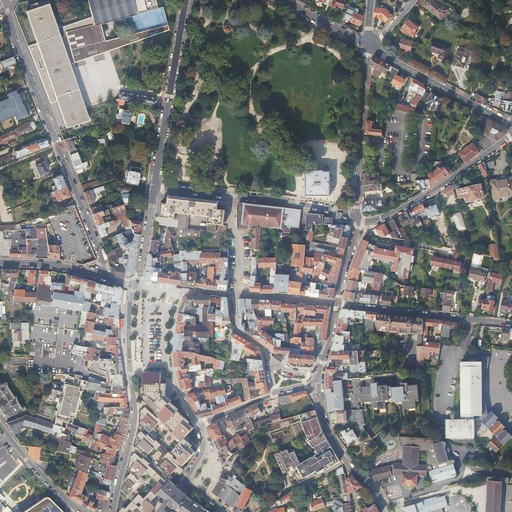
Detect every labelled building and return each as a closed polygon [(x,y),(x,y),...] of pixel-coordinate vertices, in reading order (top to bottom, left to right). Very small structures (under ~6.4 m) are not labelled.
[(48,6),(46,3),(23,11),(65,128),(88,120),(68,63),(168,29),(162,7),(157,8),(155,0),(86,0),(92,23),(89,18),(62,27),(64,36),(60,37),(48,6)] [(441,19),(449,10),(443,5),(441,7),(432,0),(430,0),(426,5),(441,19)] [(478,4),(476,2),(473,0),(469,0),(466,4),(473,10),(478,4)] [(347,21),(350,22),(353,13),(354,11),(355,9),(348,6),(346,9),(346,8),(342,18),(347,20),(347,21)] [(385,9),(375,8),(375,17),(381,18),(385,22),(392,15),(385,9)] [(353,13),(350,22),(359,26),(362,17),(353,13)] [(221,25),(221,26),(225,33),(226,33),(232,29),(232,28),(229,22),(227,21),(221,25)] [(409,22),(407,24),(403,28),(416,39),(420,35),(415,32),(418,28),(410,21),(409,22)] [(405,36),(407,33),(400,28),(398,30),(405,36)] [(411,52),(413,42),(403,39),(401,49),(411,52)] [(432,41),(429,50),(441,54),(439,59),(446,61),(450,48),(432,41)] [(458,51),(454,68),(463,71),(468,52),(463,51),(462,52),(458,51)] [(8,71),(18,66),(15,60),(14,56),(0,61),(0,70),(7,68),(8,71)] [(374,57),(372,58),(371,74),(378,78),(382,71),(386,74),(387,73),(391,75),(392,67),(385,63),(375,57),(374,57)] [(399,71),(392,67),(391,75),(390,82),(401,88),(405,80),(397,75),(399,71)] [(422,90),(425,85),(420,82),(415,79),(411,88),(416,91),(419,89),(422,90)] [(16,121),(31,113),(22,92),(18,95),(16,89),(5,92),(7,98),(0,100),(0,121),(12,116),(16,121)] [(429,92),(426,90),(424,92),(421,99),(424,101),(429,92)] [(398,103),(396,110),(414,113),(421,99),(424,92),(421,91),(420,91),(419,91),(418,92),(411,105),(410,105),(410,103),(407,103),(407,104),(405,104),(406,103),(402,102),(401,104),(398,103)] [(124,100),(135,102),(155,106),(155,105),(156,98),(120,92),(119,100),(124,100)] [(496,99),(501,100),(511,101),(511,92),(509,92),(509,93),(497,92),(496,99)] [(441,98),(432,93),(427,103),(437,108),(441,98)] [(473,97),(485,104),(487,99),(484,97),(477,93),(475,94),(473,97)] [(511,101),(501,100),(500,105),(503,106),(504,107),(504,110),(505,111),(510,112),(511,111),(511,108),(511,107),(511,101)] [(120,122),(120,123),(129,124),(131,111),(118,109),(118,114),(116,114),(115,118),(121,119),(120,121),(119,122),(120,122)] [(487,136),(496,141),(507,133),(507,129),(493,122),(486,118),(482,123),(486,126),(485,128),(486,129),(484,134),(487,136)] [(36,128),(33,123),(32,120),(0,135),(0,142),(0,144),(16,136),(18,140),(19,139),(18,136),(31,129),(32,129),(36,128)] [(372,121),(368,121),(367,121),(365,134),(381,135),(381,130),(372,129),(372,121)] [(68,138),(63,140),(65,146),(67,151),(75,149),(80,147),(76,135),(68,138)] [(478,142),(484,150),(496,141),(487,136),(478,142)] [(16,159),(50,146),(47,140),(38,143),(37,142),(22,147),(23,148),(14,151),(14,153),(16,159)] [(459,154),(466,163),(473,158),(479,154),(484,150),(478,142),(477,141),(473,144),(459,154)] [(75,149),(67,151),(70,159),(75,171),(80,169),(81,168),(87,166),(86,162),(81,163),(80,160),(80,159),(79,156),(78,156),(75,149)] [(0,165),(12,161),(9,154),(1,157),(0,157),(0,165)] [(35,166),(41,179),(49,175),(48,172),(44,162),(43,162),(41,157),(30,161),(30,163),(31,164),(32,165),(34,164),(36,163),(37,165),(35,166)] [(485,177),(487,176),(485,162),(484,162),(478,167),(485,177)] [(130,166),(129,171),(127,171),(125,183),(137,185),(140,168),(130,166)] [(174,178),(185,179),(186,172),(184,172),(184,168),(178,167),(172,166),(171,173),(174,173),(174,178)] [(429,176),(435,184),(441,180),(448,175),(450,174),(445,167),(438,167),(437,170),(429,176)] [(313,171),(313,172),(306,172),(306,196),(330,196),(330,172),(323,172),(323,170),(313,171)] [(375,174),(365,173),(363,173),(362,179),(362,186),(364,186),(374,185),(374,180),(372,180),(372,179),(375,179),(375,178),(375,174)] [(411,182),(415,181),(429,180),(426,177),(419,177),(419,173),(411,174),(411,182)] [(53,192),(66,186),(63,179),(61,174),(52,178),(55,185),(51,187),(53,192)] [(511,179),(511,178),(501,180),(501,178),(490,181),(493,200),(499,199),(499,197),(511,195),(511,179)] [(420,186),(423,192),(431,187),(429,180),(415,181),(416,186),(420,186)] [(480,185),(458,190),(459,198),(465,197),(466,202),(483,198),(480,185)] [(57,201),(70,196),(66,186),(53,192),(57,201)] [(103,190),(102,186),(101,186),(83,192),(87,201),(88,205),(94,203),(94,202),(97,200),(99,197),(97,192),(103,190)] [(451,186),(444,191),(448,196),(449,196),(449,197),(452,194),(452,193),(453,192),(453,190),(454,189),(454,187),(452,188),(451,186)] [(123,204),(129,204),(128,190),(119,189),(120,194),(123,204)] [(218,209),(219,203),(205,201),(197,200),(194,200),(181,199),(170,197),(169,205),(162,203),(160,218),(180,221),(177,227),(176,240),(200,237),(200,236),(201,232),(188,230),(190,216),(208,218),(208,224),(216,225),(222,225),(225,210),(218,209)] [(382,200),(363,202),(363,213),(377,210),(377,206),(382,206),(382,200)] [(291,227),(300,228),(301,210),(293,209),(241,202),(237,206),(237,228),(246,228),(246,225),(251,225),(251,228),(252,228),(255,228),(260,228),(276,228),(276,246),(276,249),(284,249),(284,244),(284,241),(290,242),(291,227)] [(414,221),(417,227),(421,224),(419,219),(418,220),(416,216),(418,215),(420,219),(428,215),(426,211),(425,209),(423,203),(417,206),(409,211),(414,221)] [(75,208),(73,204),(67,204),(66,204),(65,204),(66,207),(64,208),(65,210),(65,212),(75,208)] [(127,216),(123,204),(118,206),(112,208),(114,218),(110,219),(109,217),(100,220),(99,217),(109,215),(107,210),(104,211),(92,215),(94,222),(96,226),(119,218),(121,218),(127,216)] [(425,209),(426,211),(428,215),(429,218),(433,216),(433,217),(436,216),(436,215),(441,213),(437,204),(425,209)] [(91,212),(92,215),(104,211),(103,210),(102,210),(100,206),(89,209),(91,212)] [(409,211),(404,213),(406,216),(399,220),(403,226),(414,221),(409,211)] [(466,228),(461,211),(452,214),(458,231),(466,228)] [(308,214),(306,231),(307,231),(313,232),(313,224),(328,224),(331,224),(332,224),(333,218),(324,217),(324,215),(308,214)] [(140,232),(142,221),(131,220),(131,218),(130,215),(127,216),(130,225),(131,229),(132,230),(140,232)] [(130,225),(127,216),(121,218),(122,219),(121,219),(122,223),(123,223),(123,224),(122,224),(123,227),(125,227),(130,225)] [(160,218),(155,217),(154,226),(158,227),(159,223),(160,223),(159,224),(177,227),(180,221),(160,218)] [(120,221),(119,218),(96,226),(96,227),(99,235),(100,237),(106,235),(104,228),(114,224),(120,221)] [(381,226),(373,230),(375,234),(381,235),(405,240),(393,219),(389,221),(394,231),(390,234),(385,224),(381,226)] [(215,233),(216,225),(208,224),(207,232),(215,233)] [(343,224),(332,224),(331,224),(330,227),(335,228),(335,227),(342,229),(341,237),(349,239),(349,235),(351,226),(343,224)] [(348,242),(349,239),(341,237),(342,229),(335,227),(335,228),(332,237),(340,239),(338,248),(339,248),(345,249),(348,242)] [(35,239),(35,257),(41,258),(48,258),(49,249),(48,243),(46,233),(46,230),(46,228),(25,229),(26,239),(35,239)] [(171,240),(173,240),(175,229),(167,228),(165,240),(166,251),(173,250),(171,240)] [(252,228),(252,233),(252,248),(260,248),(260,228),(255,228),(252,228)] [(26,243),(26,239),(25,229),(15,230),(3,231),(3,239),(11,239),(11,247),(18,247),(18,250),(11,250),(10,257),(26,257),(26,243)] [(133,236),(132,230),(131,229),(126,231),(124,232),(126,237),(129,243),(131,242),(133,236)] [(138,240),(140,232),(132,230),(133,236),(131,242),(129,243),(124,245),(126,248),(129,247),(137,249),(138,241),(138,240)] [(124,245),(129,243),(126,237),(123,238),(121,233),(116,235),(120,247),(124,245)] [(404,244),(405,240),(381,235),(380,239),(385,241),(390,242),(390,243),(393,243),(393,242),(397,243),(398,242),(404,244)] [(32,257),(35,257),(35,239),(26,239),(26,243),(26,257),(32,257)] [(160,242),(151,240),(148,258),(151,258),(152,254),(155,254),(155,259),(160,260),(160,252),(164,251),(164,249),(159,250),(160,242)] [(369,243),(362,240),(358,250),(355,257),(353,261),(360,262),(361,263),(369,243)] [(292,245),(292,247),(291,252),(291,263),(300,264),(304,264),(305,256),(306,244),(292,242),(292,245)] [(49,249),(48,258),(54,259),(56,259),(59,259),(59,250),(59,245),(48,243),(49,249)] [(331,246),(317,243),(316,247),(330,251),(330,249),(331,246)] [(495,257),(499,258),(497,243),(489,245),(491,256),(495,257)] [(137,252),(137,249),(129,247),(126,248),(123,254),(123,255),(136,258),(137,252)] [(344,254),(345,249),(339,248),(339,251),(330,249),(330,251),(316,247),(315,252),(342,259),(344,254)] [(221,253),(220,258),(220,266),(218,290),(224,291),(227,291),(228,280),(228,279),(224,279),(226,274),(226,267),(228,268),(228,258),(228,254),(228,248),(220,248),(221,253)] [(121,277),(125,277),(126,267),(126,266),(126,264),(124,260),(124,258),(123,257),(118,259),(116,253),(114,250),(106,253),(112,272),(116,276),(121,277)] [(172,284),(181,285),(180,254),(174,255),(173,250),(166,251),(164,251),(160,252),(160,260),(160,269),(163,269),(165,257),(174,255),(174,271),(170,271),(170,272),(169,272),(168,274),(160,273),(159,276),(158,282),(172,284)] [(189,286),(196,287),(197,279),(197,277),(196,273),(190,272),(188,272),(188,265),(188,263),(190,263),(190,251),(180,251),(180,254),(181,285),(189,286)] [(396,251),(394,257),(392,257),(392,261),(393,261),(392,267),(397,268),(396,274),(403,275),(407,254),(396,251)] [(220,266),(220,258),(221,253),(202,252),(199,257),(199,263),(200,263),(214,263),(214,266),(220,266)] [(342,259),(315,252),(314,258),(320,259),(319,267),(324,269),(325,261),(335,263),(330,272),(330,273),(338,276),(341,267),(341,265),(342,259)] [(135,266),(136,258),(123,255),(123,257),(124,258),(124,260),(126,264),(126,266),(126,267),(125,277),(129,278),(133,275),(135,266)] [(370,265),(382,267),(384,258),(372,255),(370,265)] [(319,267),(320,259),(314,258),(310,257),(305,256),(304,264),(301,295),(313,296),(315,296),(319,297),(320,290),(315,289),(316,284),(318,280),(321,275),(324,269),(319,267)] [(432,256),(430,265),(460,271),(461,261),(432,256)] [(256,257),(251,257),(251,265),(250,291),(257,291),(262,292),(262,285),(262,283),(256,283),(257,276),(256,257)] [(151,258),(148,258),(148,260),(147,265),(145,277),(147,280),(152,281),(154,268),(159,269),(160,269),(160,260),(155,259),(151,258)] [(276,272),(276,258),(274,258),(259,258),(259,266),(259,267),(272,267),(272,277),(268,277),(268,285),(262,285),(262,292),(262,293),(269,293),(275,293),(276,272)] [(370,265),(361,263),(360,262),(358,269),(370,271),(376,272),(381,273),(383,268),(383,267),(382,267),(370,265)] [(293,280),(290,281),(289,293),(290,293),(296,294),(301,295),(304,264),(300,264),(299,272),(297,272),(296,273),(295,276),(293,277),(293,280)] [(196,287),(206,289),(207,280),(213,280),(212,266),(210,266),(209,267),(205,267),(204,273),(208,273),(208,277),(204,277),(204,278),(201,278),(201,280),(197,279),(196,287)] [(218,290),(220,266),(214,266),(212,266),(213,280),(207,280),(206,289),(207,289),(210,289),(218,290)] [(348,280),(357,281),(359,272),(362,272),(362,273),(362,276),(367,277),(366,282),(374,284),(376,272),(370,271),(358,269),(351,267),(350,271),(350,272),(348,280)] [(155,281),(158,282),(159,276),(160,273),(160,269),(159,269),(154,268),(152,281),(155,281)] [(17,277),(18,269),(11,269),(2,269),(2,277),(11,277),(17,277)] [(337,280),(338,276),(330,273),(330,272),(324,269),(321,275),(323,277),(325,278),(330,280),(330,281),(336,283),(337,280)] [(477,271),(470,269),(469,277),(475,278),(474,280),(479,281),(479,280),(485,281),(487,274),(481,272),(482,271),(477,270),(477,271)] [(35,284),(35,270),(26,270),(26,276),(28,276),(28,283),(35,284)] [(47,276),(48,271),(47,270),(45,270),(40,270),(38,284),(41,284),(43,276),(47,276)] [(276,272),(275,293),(284,293),(289,293),(290,281),(290,274),(282,274),(282,272),(276,272)] [(380,279),(382,274),(381,273),(376,272),(374,284),(372,290),(378,291),(379,290),(379,286),(380,286),(381,279),(380,279)] [(391,280),(399,285),(405,286),(407,280),(408,279),(388,272),(387,277),(389,278),(391,280)] [(493,282),(502,284),(503,276),(491,272),(483,304),(481,308),(487,309),(488,310),(493,311),(495,297),(490,297),(491,291),(492,287),(493,282)] [(93,290),(95,282),(90,281),(73,276),(71,275),(69,285),(68,289),(68,290),(74,290),(75,281),(79,282),(79,283),(81,284),(79,291),(85,292),(85,291),(87,291),(92,292),(93,293),(93,290)] [(15,289),(17,277),(11,277),(8,291),(6,291),(6,294),(8,294),(6,302),(13,302),(14,301),(15,289)] [(336,283),(330,281),(330,280),(325,278),(324,286),(335,289),(336,286),(336,283)] [(457,293),(461,292),(465,279),(459,278),(456,288),(457,293)] [(348,282),(346,291),(355,292),(356,288),(357,281),(348,280),(348,282)] [(51,281),(50,289),(64,290),(65,284),(63,284),(63,283),(51,281)] [(101,301),(120,304),(120,297),(121,290),(119,287),(113,286),(112,287),(100,284),(95,282),(93,290),(98,292),(103,293),(101,301)] [(320,290),(319,297),(328,298),(334,299),(335,289),(324,286),(323,290),(320,290)] [(413,295),(414,287),(405,286),(404,295),(413,295)] [(36,302),(50,305),(51,299),(50,292),(50,290),(38,287),(37,293),(36,301),(36,302)] [(442,311),(449,312),(451,291),(450,291),(451,288),(445,287),(444,291),(444,298),(442,311)] [(430,298),(431,289),(422,288),(421,297),(430,298)] [(25,301),(25,290),(15,289),(14,301),(25,301)] [(34,301),(36,301),(37,293),(29,292),(29,290),(25,290),(25,301),(34,301)] [(50,305),(81,311),(83,300),(87,301),(87,300),(88,298),(86,298),(87,292),(87,291),(85,291),(85,292),(79,291),(75,290),(74,295),(69,295),(50,292),(51,299),(50,305)] [(346,300),(355,301),(356,292),(355,292),(346,291),(345,293),(344,298),(346,300)] [(365,303),(369,303),(371,295),(359,293),(357,293),(356,302),(359,302),(365,303)] [(186,295),(184,302),(196,303),(200,304),(200,307),(204,306),(209,306),(211,296),(189,295),(186,295)] [(374,304),(377,304),(378,296),(371,295),(369,303),(374,304)] [(501,311),(506,312),(510,295),(504,295),(501,311)] [(221,310),(222,297),(217,296),(211,296),(209,306),(208,313),(216,314),(216,310),(221,310)] [(386,305),(391,305),(392,297),(390,296),(389,297),(386,297),(386,296),(382,296),(381,304),(386,305)] [(221,314),(230,315),(229,315),(229,308),(228,297),(226,297),(222,297),(221,310),(221,314)] [(245,320),(250,321),(248,311),(245,311),(245,299),(239,299),(237,301),(238,309),(238,318),(245,320)] [(254,323),(259,323),(259,320),(257,320),(256,319),(253,319),(253,314),(252,314),(252,311),(252,299),(249,299),(245,299),(245,311),(248,311),(250,321),(254,323)] [(265,317),(271,317),(271,309),(272,300),(270,300),(257,300),(252,299),(252,311),(254,311),(254,309),(266,310),(265,317)] [(82,311),(88,312),(90,303),(87,301),(83,300),(81,311),(82,311)] [(271,309),(279,310),(282,311),(281,303),(281,301),(277,301),(272,300),(271,309)] [(99,314),(119,318),(119,310),(119,307),(120,304),(101,301),(100,305),(100,306),(104,307),(103,309),(100,309),(99,314)] [(209,343),(209,335),(208,313),(209,306),(204,306),(200,307),(195,308),(196,303),(184,302),(183,303),(181,308),(179,312),(179,313),(187,314),(188,312),(200,314),(199,324),(195,324),(195,335),(195,341),(200,342),(204,342),(209,343)] [(292,324),(295,325),(295,323),(296,305),(290,304),(281,303),(282,311),(283,312),(290,312),(290,319),(292,319),(292,324)] [(296,305),(295,323),(303,324),(304,321),(299,320),(300,319),(299,319),(299,316),(299,315),(300,315),(301,314),(304,315),(305,305),(305,304),(302,304),(297,304),(296,305)] [(323,333),(327,333),(329,317),(331,307),(315,305),(315,306),(312,306),(305,305),(304,315),(315,316),(316,313),(325,314),(324,319),(320,319),(304,319),(304,321),(303,324),(303,326),(313,327),(324,328),(323,333)] [(273,320),(273,324),(282,324),(284,324),(283,316),(277,316),(276,312),(279,312),(279,310),(271,309),(271,317),(271,318),(271,320),(273,320)] [(354,317),(355,310),(350,309),(344,309),(341,310),(340,318),(347,319),(348,317),(354,317)] [(363,319),(364,311),(361,311),(355,310),(354,317),(358,318),(358,319),(359,318),(359,321),(363,321),(363,320),(363,319)] [(375,321),(376,313),(372,312),(364,311),(363,319),(363,320),(369,321),(369,323),(372,323),(372,321),(375,321)] [(88,312),(86,321),(93,322),(95,314),(90,313),(88,312)] [(176,332),(176,333),(195,335),(195,324),(195,317),(192,315),(187,314),(179,313),(177,320),(177,321),(176,332)] [(212,321),(231,322),(230,315),(221,314),(216,314),(208,313),(209,335),(213,336),(214,324),(212,322),(212,321)] [(111,326),(118,327),(118,325),(119,318),(99,314),(97,314),(96,314),(96,318),(108,320),(106,325),(111,326)] [(414,332),(423,333),(422,319),(420,319),(409,318),(395,316),(381,314),(376,314),(375,328),(396,331),(395,335),(402,336),(402,332),(414,333),(414,332)] [(347,319),(340,318),(339,320),(338,324),(336,333),(336,334),(349,334),(349,331),(346,330),(347,323),(353,325),(354,322),(347,321),(347,320),(347,319)] [(423,333),(423,334),(427,334),(427,326),(433,326),(433,320),(428,319),(422,318),(422,319),(423,333)] [(248,334),(253,337),(254,323),(250,321),(245,320),(245,331),(248,334)] [(84,331),(119,338),(118,333),(118,327),(111,326),(111,330),(105,329),(105,332),(93,329),(94,322),(93,322),(86,321),(84,331)] [(456,329),(457,323),(451,322),(442,321),(441,333),(441,336),(448,337),(449,328),(456,329)] [(21,340),(29,340),(28,323),(11,323),(11,329),(14,329),(15,347),(20,347),(19,341),(21,340)] [(253,337),(259,341),(263,324),(259,323),(254,323),(253,337)] [(295,325),(293,338),(294,338),(300,338),(301,328),(303,326),(303,324),(295,323),(295,325)] [(268,348),(275,352),(275,338),(273,338),(272,338),(267,334),(269,324),(263,324),(259,341),(268,348)] [(319,336),(318,340),(326,341),(327,335),(327,333),(323,333),(324,328),(313,327),(313,328),(316,329),(315,334),(317,336),(319,336)] [(95,348),(95,350),(100,350),(111,352),(111,354),(120,355),(119,343),(119,338),(84,331),(81,345),(95,348)] [(254,359),(263,360),(261,355),(259,347),(234,332),(230,355),(230,359),(237,360),(239,361),(243,348),(253,354),(254,359)] [(195,341),(195,335),(176,333),(175,340),(174,351),(185,351),(191,352),(200,354),(201,354),(200,342),(195,341)] [(284,353),(290,354),(301,355),(301,349),(280,347),(281,340),(289,340),(288,334),(283,334),(275,333),(275,338),(275,352),(284,353)] [(349,339),(349,334),(336,334),(336,335),(334,342),(334,343),(331,351),(343,351),(343,350),(344,343),(342,343),(343,338),(349,339)] [(423,334),(424,357),(429,357),(430,352),(439,353),(440,345),(440,344),(434,343),(426,342),(427,334),(423,334)] [(301,346),(314,347),(314,342),(314,338),(305,338),(305,342),(302,342),(302,343),(301,346)] [(71,352),(76,353),(77,354),(78,350),(87,351),(94,352),(95,350),(95,348),(81,345),(78,344),(74,343),(72,349),(71,352)] [(301,355),(314,355),(314,351),(314,347),(301,346),(301,349),(301,355)] [(350,364),(358,364),(358,361),(357,350),(349,350),(349,349),(343,350),(343,351),(331,351),(331,355),(330,359),(330,361),(335,361),(335,366),(342,365),(350,364)] [(214,367),(214,368),(215,368),(215,370),(224,371),(224,370),(225,361),(221,360),(218,359),(216,358),(212,357),(210,356),(205,355),(201,354),(200,354),(191,352),(185,351),(174,351),(174,355),(175,367),(176,371),(197,367),(197,370),(201,369),(200,364),(199,364),(199,360),(208,362),(208,361),(214,362),(214,367)] [(92,360),(98,361),(93,360),(93,356),(94,353),(88,352),(87,353),(86,353),(85,354),(84,353),(83,355),(85,356),(84,359),(92,360)] [(116,372),(122,373),(121,366),(120,357),(120,355),(111,354),(111,355),(100,353),(99,356),(99,358),(98,361),(100,362),(112,363),(113,371),(112,372),(112,373),(113,373),(114,374),(115,374),(115,373),(116,372)] [(290,354),(289,362),(314,363),(315,361),(315,357),(314,355),(301,355),(290,354)] [(475,355),(474,362),(481,362),(481,371),(488,372),(490,357),(475,355)] [(251,370),(264,370),(263,365),(263,360),(254,359),(244,358),(243,361),(251,362),(251,370)] [(89,376),(87,381),(94,383),(100,384),(99,386),(106,388),(106,385),(109,386),(111,385),(123,386),(123,385),(123,384),(123,380),(122,378),(122,376),(122,373),(116,372),(115,373),(115,374),(114,374),(113,373),(112,373),(112,372),(113,371),(112,363),(100,362),(98,361),(92,360),(90,372),(104,376),(107,376),(107,377),(107,379),(107,383),(89,376)] [(474,362),(461,362),(460,420),(454,420),(454,413),(450,413),(450,419),(445,419),(446,439),(485,437),(486,431),(492,434),(495,438),(487,445),(496,452),(511,438),(511,435),(509,433),(500,441),(496,436),(505,427),(502,423),(492,432),(490,430),(488,428),(499,416),(495,414),(484,425),(481,422),(480,419),(487,414),(484,396),(481,398),(481,371),(481,362),(474,362)] [(361,378),(361,373),(360,368),(359,368),(358,364),(350,364),(351,371),(349,372),(334,373),(335,372),(336,372),(337,371),(338,369),(343,369),(342,365),(335,366),(329,366),(327,372),(326,375),(326,378),(326,380),(326,389),(334,389),(333,380),(342,379),(361,378)] [(177,375),(179,380),(191,378),(192,378),(194,377),(193,373),(187,374),(187,372),(189,372),(197,371),(197,370),(197,367),(176,371),(177,375)] [(214,376),(215,376),(215,370),(215,368),(214,368),(214,367),(203,369),(203,371),(206,370),(206,375),(210,375),(214,376)] [(256,383),(266,381),(265,375),(264,370),(251,370),(236,370),(231,369),(231,377),(240,377),(240,374),(241,374),(242,373),(249,372),(250,374),(257,375),(257,376),(255,377),(255,378),(256,383)] [(164,473),(170,479),(172,481),(183,469),(178,464),(180,462),(183,464),(195,451),(190,446),(192,444),(184,437),(194,427),(189,422),(191,421),(178,409),(179,407),(171,400),(173,398),(170,396),(172,393),(170,391),(170,386),(167,386),(167,382),(167,381),(161,381),(161,372),(144,372),(144,379),(141,379),(141,395),(146,395),(146,396),(149,399),(148,401),(159,411),(156,414),(147,406),(141,413),(141,423),(150,432),(148,434),(142,429),(135,437),(133,444),(163,473),(164,473)] [(56,418),(54,424),(60,427),(62,421),(67,422),(71,424),(74,413),(75,414),(79,401),(79,399),(76,398),(77,395),(79,395),(81,388),(84,389),(87,381),(81,380),(79,379),(78,379),(77,384),(72,382),(73,377),(68,375),(68,374),(66,374),(63,386),(62,392),(49,389),(46,399),(57,402),(60,403),(58,409),(57,409),(57,411),(55,417),(56,418)] [(206,382),(205,374),(204,374),(201,376),(199,376),(197,376),(199,383),(206,382)] [(211,386),(210,375),(206,375),(205,374),(206,382),(199,383),(198,384),(199,387),(211,386)] [(221,387),(222,377),(215,376),(214,376),(210,375),(211,386),(211,388),(209,389),(212,397),(214,397),(217,404),(219,403),(222,402),(219,395),(218,393),(227,392),(224,386),(221,387)] [(182,391),(192,388),(191,383),(194,382),(195,380),(193,381),(193,379),(192,378),(191,378),(179,380),(180,384),(182,391)] [(247,400),(252,398),(250,385),(248,378),(243,378),(241,378),(242,378),(238,378),(238,383),(244,383),(247,400)] [(327,404),(328,412),(336,411),(344,410),(342,379),(333,380),(334,389),(326,389),(326,391),(327,396),(328,395),(328,399),(327,400),(327,404)] [(97,391),(105,392),(106,389),(106,388),(99,386),(100,384),(94,383),(87,381),(84,389),(96,391),(97,391)] [(262,387),(264,394),(269,393),(266,381),(256,383),(250,385),(252,398),(257,396),(256,390),(262,387)] [(5,383),(2,385),(3,387),(3,388),(6,390),(5,392),(8,394),(8,395),(11,397),(10,399),(13,401),(12,402),(16,405),(17,406),(19,405),(17,402),(16,399),(16,398),(15,397),(14,398),(11,393),(7,388),(7,387),(6,385),(6,383),(5,383)] [(377,383),(374,383),(371,384),(371,387),(361,388),(362,402),(365,402),(373,401),(373,403),(373,409),(386,408),(385,402),(389,402),(389,399),(392,398),(392,401),(392,402),(395,402),(403,401),(403,403),(403,409),(416,408),(415,402),(415,400),(419,400),(417,385),(407,386),(407,383),(404,383),(401,384),(402,387),(398,387),(391,388),(391,386),(388,386),(387,385),(379,386),(378,386),(377,383)] [(0,407),(1,407),(3,409),(2,410),(5,415),(6,414),(8,417),(24,410),(25,410),(26,410),(27,410),(27,409),(25,407),(23,405),(21,405),(19,405),(17,406),(16,405),(12,402),(13,401),(10,399),(11,397),(8,395),(8,394),(5,392),(6,390),(3,388),(3,387),(2,385),(0,384),(0,407)] [(119,394),(126,394),(125,390),(124,386),(123,386),(111,385),(111,387),(111,389),(111,393),(119,394)] [(120,407),(127,406),(126,398),(126,394),(119,394),(111,393),(107,393),(105,392),(97,391),(96,391),(94,398),(94,399),(98,400),(98,401),(120,402),(120,407)] [(290,394),(293,401),(309,395),(307,391),(305,391),(291,394),(290,394)] [(191,403),(196,411),(202,408),(198,401),(199,400),(195,392),(188,394),(187,397),(191,403)] [(294,416),(299,414),(315,409),(314,407),(313,405),(312,403),(288,410),(286,403),(293,401),(290,394),(282,396),(279,397),(280,408),(280,413),(280,420),(294,416)] [(238,403),(242,402),(241,398),(240,395),(235,397),(227,400),(227,401),(229,407),(237,404),(238,403)] [(210,415),(214,414),(210,402),(208,398),(205,399),(199,400),(198,401),(202,408),(196,411),(195,411),(198,417),(206,416),(210,415)] [(220,411),(222,410),(220,404),(215,406),(213,401),(210,402),(214,414),(220,411)] [(225,409),(229,407),(227,401),(220,404),(222,410),(225,409)] [(256,427),(268,424),(280,420),(279,414),(274,415),(272,415),(272,417),(269,418),(256,422),(254,420),(257,418),(255,416),(261,412),(260,409),(261,408),(258,404),(257,404),(251,406),(248,408),(247,408),(245,410),(256,427)] [(121,415),(128,415),(127,409),(127,406),(120,407),(104,407),(104,410),(105,410),(107,411),(108,411),(108,413),(112,414),(114,408),(114,409),(116,410),(117,410),(117,411),(117,413),(120,413),(121,415)] [(306,438),(306,441),(322,434),(321,431),(323,431),(320,422),(315,409),(299,414),(307,436),(304,437),(304,439),(306,438)] [(357,425),(365,424),(362,409),(355,410),(357,425)] [(251,430),(256,427),(245,410),(238,413),(232,417),(231,417),(236,426),(238,430),(241,429),(241,430),(244,428),(241,423),(247,420),(249,423),(247,424),(251,430)] [(344,410),(336,411),(337,423),(347,422),(346,410),(344,410)] [(71,453),(75,453),(76,449),(76,447),(70,445),(70,442),(68,441),(70,436),(67,434),(63,433),(64,430),(64,428),(60,427),(54,424),(30,416),(26,415),(6,423),(14,434),(19,432),(19,430),(18,429),(23,427),(26,428),(26,426),(28,427),(29,426),(51,433),(51,431),(57,432),(56,437),(60,438),(57,449),(62,450),(67,453),(67,452),(69,448),(72,449),(71,453)] [(117,429),(125,432),(125,430),(127,421),(128,417),(122,416),(118,416),(118,418),(120,419),(117,429)] [(231,428),(236,426),(231,417),(229,418),(225,419),(231,428)] [(74,435),(76,431),(78,427),(71,424),(67,422),(65,431),(67,431),(67,428),(74,431),(73,434),(74,435)] [(101,431),(102,424),(100,423),(96,422),(95,425),(93,432),(94,433),(98,433),(99,430),(101,431)] [(213,440),(224,435),(217,422),(213,424),(209,426),(208,429),(213,440)] [(362,435),(367,432),(362,426),(355,426),(358,432),(360,431),(362,435)] [(81,440),(84,442),(87,435),(88,431),(86,429),(83,427),(78,427),(76,431),(78,432),(76,436),(82,439),(81,440)] [(350,429),(349,429),(349,428),(346,429),(342,432),(348,444),(358,438),(353,429),(351,430),(350,429)] [(117,446),(120,447),(123,438),(124,436),(116,433),(113,432),(109,437),(101,434),(99,439),(98,445),(100,446),(101,444),(106,446),(106,445),(107,445),(109,446),(110,443),(117,446)] [(281,452),(297,483),(305,480),(317,474),(318,473),(317,471),(321,469),(323,471),(324,471),(340,461),(336,455),(333,457),(332,455),(335,453),(331,446),(324,433),(323,433),(324,434),(322,434),(306,441),(310,440),(314,448),(316,447),(318,453),(300,462),(294,449),(289,452),(288,449),(282,451),(281,452)] [(232,451),(238,446),(234,438),(234,439),(229,442),(225,434),(224,435),(213,440),(214,441),(215,445),(217,451),(219,450),(219,451),(221,449),(228,443),(232,451)] [(240,449),(252,442),(247,434),(243,436),(240,435),(234,438),(238,446),(240,449)] [(98,446),(98,445),(99,439),(94,436),(87,435),(84,442),(91,445),(90,448),(97,450),(98,446)] [(399,437),(401,446),(404,446),(403,464),(395,464),(376,469),(379,479),(392,476),(392,474),(394,474),(403,474),(402,485),(417,485),(418,475),(427,475),(427,471),(429,471),(432,482),(458,473),(453,459),(449,460),(443,441),(434,443),(432,438),(399,437)] [(105,453),(115,455),(117,446),(110,443),(109,446),(107,445),(106,445),(106,446),(101,444),(100,446),(100,447),(106,449),(105,453)] [(228,459),(234,453),(232,451),(228,443),(221,449),(224,454),(219,456),(221,460),(223,465),(225,465),(226,462),(228,459)] [(30,457),(32,459),(38,460),(39,447),(29,446),(28,454),(30,457)] [(84,456),(89,458),(90,453),(76,449),(75,453),(77,454),(80,454),(84,455),(84,456)] [(290,480),(292,486),(295,484),(297,483),(281,452),(280,451),(279,451),(275,454),(284,473),(287,472),(288,474),(289,473),(291,478),(290,479),(290,480)] [(150,511),(155,507),(150,503),(159,494),(158,493),(168,482),(161,476),(136,452),(129,461),(127,469),(132,473),(124,481),(122,491),(134,503),(132,505),(131,504),(126,509),(124,507),(118,511),(150,511)] [(107,463),(113,465),(115,455),(105,453),(101,454),(100,462),(107,463)] [(80,470),(88,473),(92,461),(97,463),(98,461),(94,460),(95,459),(91,458),(89,458),(84,456),(84,455),(80,454),(75,469),(79,470),(80,470)] [(39,466),(46,473),(49,462),(38,460),(32,459),(33,461),(38,466),(39,466)] [(103,478),(112,480),(114,471),(116,465),(113,465),(107,463),(103,478)] [(341,497),(342,503),(350,501),(351,501),(349,493),(353,491),(355,495),(359,492),(357,489),(362,486),(353,476),(346,479),(345,472),(344,473),(343,467),(340,468),(336,470),(336,474),(341,497)] [(89,490),(89,488),(87,487),(82,495),(80,493),(84,484),(85,481),(86,481),(88,477),(87,476),(88,473),(80,470),(79,470),(72,490),(69,496),(74,500),(79,503),(81,504),(85,496),(89,490)] [(234,480),(235,478),(238,475),(233,472),(230,477),(234,480)] [(161,476),(168,482),(170,479),(164,473),(161,476)] [(93,480),(102,483),(103,478),(94,475),(93,480)] [(28,485),(25,476),(16,479),(19,488),(28,485)] [(226,503),(233,509),(245,486),(246,484),(244,483),(237,479),(235,478),(234,480),(230,477),(227,481),(219,479),(216,484),(216,485),(224,487),(221,493),(220,492),(218,496),(226,503)] [(486,511),(499,511),(501,482),(506,482),(506,478),(489,477),(486,511)] [(170,479),(168,482),(173,487),(172,487),(174,489),(175,490),(177,488),(178,486),(177,486),(176,484),(172,481),(170,479)] [(158,493),(159,494),(163,498),(168,492),(172,487),(173,487),(168,482),(158,493)] [(217,496),(218,496),(220,492),(221,493),(224,487),(216,485),(213,491),(217,496)] [(234,509),(237,511),(241,511),(252,491),(245,486),(233,509),(234,509)] [(173,491),(174,489),(172,487),(168,492),(163,498),(165,499),(166,499),(170,494),(170,493),(171,493),(171,494),(173,491)] [(165,500),(174,507),(185,494),(177,488),(175,490),(174,489),(173,491),(171,494),(171,493),(170,493),(170,494),(166,499),(165,499),(165,500)] [(109,496),(109,492),(102,489),(101,489),(101,491),(98,490),(97,493),(98,493),(108,497),(109,496)] [(280,506),(293,497),(295,496),(295,495),(299,493),(298,491),(297,489),(293,491),(284,496),(281,498),(278,500),(276,502),(280,506)] [(108,499),(108,497),(98,493),(97,498),(99,499),(107,502),(108,499)] [(174,507),(177,511),(187,497),(185,494),(174,507)] [(444,511),(443,507),(445,506),(448,505),(445,495),(441,496),(439,495),(419,501),(418,503),(408,506),(409,510),(407,511),(444,511)] [(91,499),(88,497),(85,496),(81,504),(85,507),(90,501),(91,500),(91,499)] [(63,511),(61,510),(49,497),(46,497),(44,497),(45,500),(31,509),(28,506),(19,511),(63,511)] [(206,511),(207,511),(187,497),(177,511),(178,511),(206,511)] [(314,500),(315,501),(311,503),(313,511),(325,506),(322,497),(314,500)] [(344,511),(342,503),(341,497),(335,498),(335,500),(336,504),(337,511),(344,511)] [(107,505),(107,502),(99,499),(97,507),(105,510),(107,505)] [(88,509),(90,510),(93,505),(94,502),(91,500),(90,501),(85,507),(86,508),(88,509)] [(346,511),(352,511),(350,501),(342,503),(344,511),(346,511)] [(268,511),(278,511),(277,506),(275,503),(270,506),(272,510),(269,511),(268,511)]
